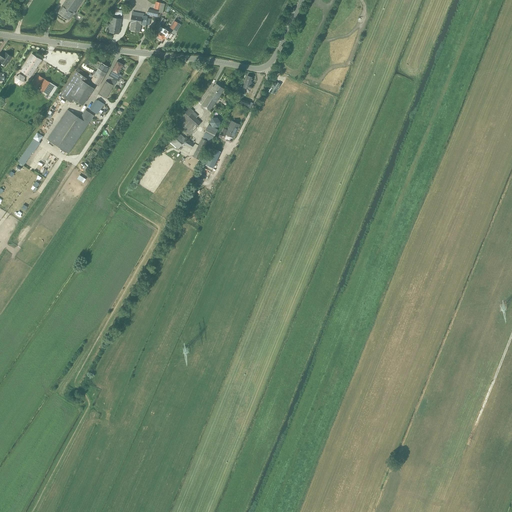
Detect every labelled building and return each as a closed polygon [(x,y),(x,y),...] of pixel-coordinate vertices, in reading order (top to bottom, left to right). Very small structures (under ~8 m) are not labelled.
[(66,0),(58,12),(69,20),(82,0),(66,0)] [(156,2),(154,9),(161,10),(160,12),(163,13),(165,4),(156,2)] [(149,9),(147,15),(158,17),(160,11),(149,9)] [(130,23),(131,23),(130,30),(140,32),(141,25),(146,26),(146,24),(150,25),(151,19),(147,18),(147,17),(143,17),(144,13),(132,11),(130,23)] [(158,30),(155,36),(158,38),(164,28),(160,26),(162,24),(164,25),(167,20),(165,19),(169,14),(165,12),(155,26),(159,29),(158,30)] [(110,27),(110,32),(119,34),(120,26),(121,27),(122,18),(111,17),(110,23),(109,23),(109,24),(107,24),(107,27),(110,27)] [(175,20),(170,27),(174,30),(179,23),(175,20)] [(167,30),(164,28),(158,38),(162,40),(165,35),(167,36),(168,36),(170,32),(167,30)] [(0,53),(0,58),(1,60),(0,61),(6,65),(12,57),(6,53),(4,55),(3,55),(4,54),(1,52),(0,53)] [(22,70),(21,70),(21,71),(30,77),(42,60),(33,54),(22,70)] [(124,65),(117,61),(109,76),(120,81),(123,76),(119,74),(124,65)] [(109,68),(102,63),(97,72),(104,77),(109,68)] [(60,95),(71,102),(74,99),(83,106),(95,88),(89,84),(91,82),(87,79),(76,71),(60,95)] [(91,81),(99,86),(104,77),(97,72),(91,81)] [(21,74),(15,77),(15,82),(20,86),(25,83),(25,77),(21,74)] [(44,78),(39,75),(33,85),(38,88),(44,78)] [(247,76),(244,86),(241,86),(239,93),(244,94),(246,88),(251,90),(252,86),(250,85),(251,84),(252,82),(252,81),(253,78),(247,76)] [(45,79),(39,89),(50,96),(57,87),(45,79)] [(107,99),(114,86),(117,81),(113,79),(111,84),(106,81),(99,94),(107,99)] [(224,89),(216,84),(201,105),(210,111),(217,100),(219,96),(224,89)] [(99,100),(96,101),(90,109),(96,113),(103,103),(99,100)] [(193,111),(190,108),(177,123),(190,134),(200,123),(191,114),(193,111)] [(68,109),(47,139),(68,154),(95,116),(86,110),(80,118),(68,109)] [(221,134),(225,136),(226,134),(233,137),(239,124),(232,121),(227,130),(224,128),(221,134)] [(217,132),(208,127),(206,132),(214,137),(217,132)] [(167,139),(178,149),(187,139),(176,130),(167,139)] [(37,132),(33,138),(39,142),(43,136),(37,132)] [(202,161),(211,143),(202,138),(193,156),(202,161)] [(195,144),(188,140),(185,145),(192,149),(195,144)]
